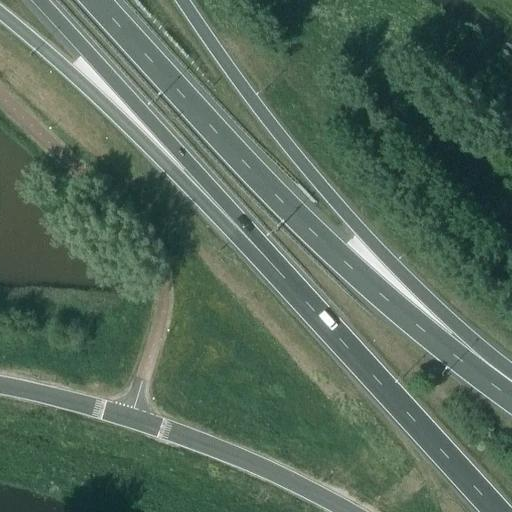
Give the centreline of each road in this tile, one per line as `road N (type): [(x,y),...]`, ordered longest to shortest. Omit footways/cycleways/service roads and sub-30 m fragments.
road 1 (trunk): [(511,400),(313,234),(93,0)]
road 2 (trunk): [(511,384),(332,201),(180,0)]
road 3 (unclassified): [(346,511),(225,452),(0,386)]
road 4 (trunk): [(0,14),(263,257)]
road 5 (trunk): [(263,257),(495,511)]
road 6 (trunk): [(37,0),(263,257)]
